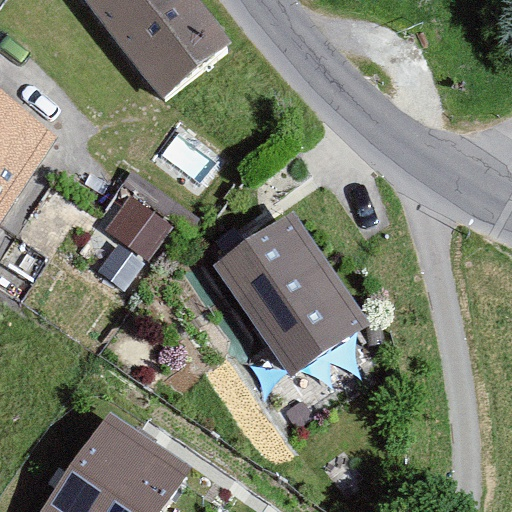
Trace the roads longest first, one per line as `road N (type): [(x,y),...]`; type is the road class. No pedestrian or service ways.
road 1 (residential): [(414,148),(442,293),(462,473),(454,511)]
road 2 (tertiary): [(414,148),(346,108),(270,0)]
